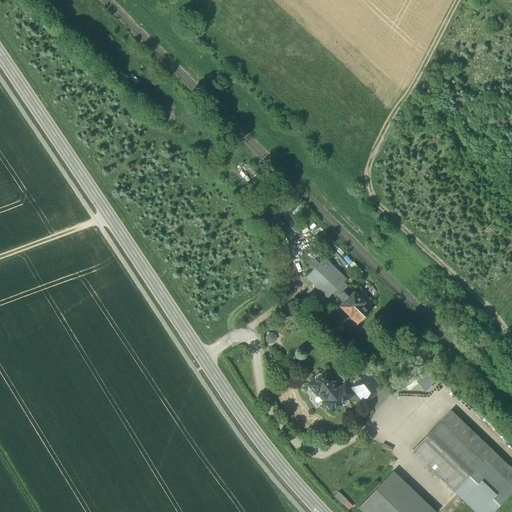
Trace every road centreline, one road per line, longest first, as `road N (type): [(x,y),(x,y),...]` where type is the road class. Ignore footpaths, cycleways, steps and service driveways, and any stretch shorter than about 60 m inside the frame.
road 1 (secondary): [(320,511),(202,360),(0,54)]
road 2 (track): [(511,340),(372,197),(367,174),(397,115)]
road 3 (track): [(459,0),(397,115)]
